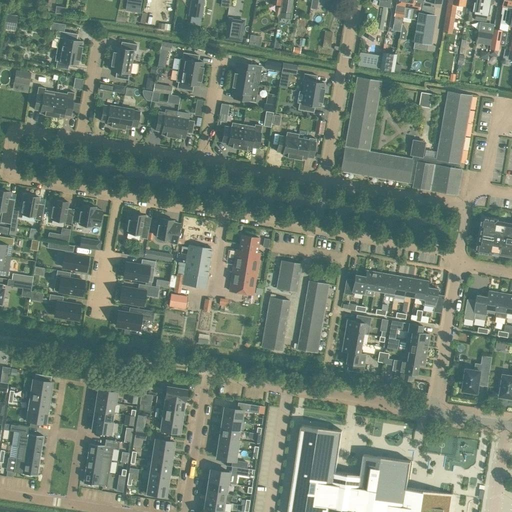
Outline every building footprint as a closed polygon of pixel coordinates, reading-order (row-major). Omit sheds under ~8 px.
[(191,0),(189,15),(187,32),(199,34),(203,0),(191,0)] [(282,0),(281,8),(280,12),(291,14),(292,0),(282,0)] [(399,7),(395,6),(393,17),(402,19),(417,21),(419,13),(420,6),(414,5),(414,0),(405,0),(404,8),(399,7)] [(447,0),(442,32),(451,33),(456,4),(464,5),(464,0),(447,0)] [(472,19),(471,26),(479,27),(483,0),(473,0),(474,0),(473,6),(477,7),(475,20),(472,19)] [(483,0),(479,27),(480,21),(485,22),(486,16),(490,17),(493,0),(483,0)] [(511,0),(503,0),(502,6),(501,14),(502,14),(501,24),(508,25),(508,24),(508,25),(511,0)] [(127,2),(125,10),(139,12),(141,4),(127,2)] [(419,13),(417,21),(414,42),(429,44),(431,31),(433,15),(419,13)] [(4,29),(12,30),(14,16),(6,15),(4,29)] [(229,19),(226,38),(240,40),(243,21),(229,19)] [(88,37),(87,24),(79,25),(81,38),(88,37)] [(494,28),(491,49),(499,51),(503,30),(494,28)] [(59,38),(57,49),(81,53),(82,46),(81,46),(82,41),(76,40),(78,34),(57,30),(56,37),(59,38)] [(479,30),(476,43),(490,45),(493,32),(479,30)] [(325,31),(322,48),(329,49),(332,32),(325,31)] [(249,44),(260,46),(261,37),(250,35),(249,44)] [(113,51),(112,58),(132,62),(134,51),(136,51),(137,44),(121,42),(120,48),(114,47),(114,51),(113,51)] [(161,42),(160,49),(168,51),(170,51),(172,43),(161,42)] [(80,61),(81,53),(57,49),(55,61),(57,61),(55,67),(68,70),(69,63),(78,65),(79,60),(80,61)] [(483,51),(481,52),(480,56),(482,59),(487,60),(488,52),(483,51)] [(180,58),(178,70),(202,74),(203,67),(203,66),(203,62),(198,61),(199,55),(183,52),(182,59),(180,58)] [(396,54),(382,52),(380,69),(393,71),(394,70),(395,64),(396,54)] [(130,74),(132,62),(112,58),(110,66),(111,66),(110,70),(116,71),(115,78),(128,80),(129,73),(130,74)] [(274,61),(272,69),(280,71),(281,63),(274,61)] [(254,71),(255,65),(242,63),(241,69),(236,68),(235,72),(234,72),(233,79),(253,83),(255,71),(254,71)] [(281,71),(289,73),(295,74),(297,65),(283,63),(281,71)] [(201,82),(202,74),(178,70),(176,82),(178,82),(177,88),(192,91),(194,85),(199,86),(200,81),(201,82)] [(16,71),(14,83),(21,84),(22,78),(29,79),(30,73),(16,71)] [(299,91),(323,95),(325,88),(324,88),(325,83),(316,82),(317,75),(304,73),(303,80),(305,80),(303,91),(299,91)] [(357,77),(355,91),(379,95),(381,81),(357,77)] [(251,94),(253,83),(233,79),(232,87),(232,91),(237,92),(236,99),(252,101),(253,94),(251,94)] [(99,89),(111,91),(113,84),(100,82),(99,89)] [(162,93),(169,94),(171,94),(172,87),(163,85),(154,83),(153,91),(160,92),(162,93)] [(52,116),(56,92),(45,90),(45,88),(38,87),(35,106),(41,107),(40,113),(44,114),(52,116)] [(125,95),(132,97),(134,89),(126,87),(125,95)] [(322,103),(323,95),(299,91),(297,103),(299,103),(298,109),(314,112),(315,106),(320,107),(321,102),(322,103)] [(355,91),(352,105),(376,109),(379,95),(355,91)] [(447,91),(445,105),(469,109),(471,96),(447,91)] [(67,93),(56,92),(52,116),(59,117),(59,116),(63,117),(64,111),(71,112),(74,93),(67,92),(67,93)] [(429,107),(431,94),(420,92),(418,106),(429,107)] [(219,114),(227,115),(229,104),(221,103),(219,114)] [(274,105),(266,103),(265,103),(264,110),(273,111),(274,105)] [(118,127),(122,107),(110,105),(110,106),(103,105),(101,118),(107,119),(107,125),(111,125),(111,126),(118,127)] [(352,105),(350,119),(374,123),(376,109),(352,105)] [(445,105),(443,118),(467,122),(469,109),(445,105)] [(137,124),(139,111),(133,110),(133,109),(122,107),(118,127),(126,129),(126,128),(130,129),(131,123),(137,124)] [(173,137),(176,117),(165,115),(166,113),(159,112),(156,127),(162,128),(161,134),(165,135),(165,136),(173,137)] [(188,119),(176,117),(173,137),(180,138),(185,138),(186,132),(192,133),(194,121),(188,119)] [(443,118),(440,132),(464,136),(467,122),(443,118)] [(350,119),(347,133),(371,137),(374,123),(350,119)] [(239,148),(243,124),(232,122),(231,127),(224,126),(222,139),(229,140),(228,146),(232,146),(232,147),(239,148)] [(254,126),(243,124),(239,148),(247,150),(247,149),(251,150),(252,144),(258,145),(262,125),(255,124),(254,126)] [(294,158),(298,134),(287,132),(286,136),(279,135),(277,148),(283,149),(283,155),(287,156),(287,157),(294,158)] [(440,132),(438,145),(462,149),(464,136),(440,132)] [(345,147),(359,149),(369,151),(371,137),(347,133),(345,145),(345,147)] [(299,134),(298,134),(294,158),(301,159),(302,158),(306,159),(307,153),(313,154),(316,139),(309,138),(308,139),(298,138),(299,134)] [(412,159),(408,183),(413,184),(412,187),(430,190),(430,188),(438,190),(438,191),(457,194),(462,170),(462,169),(459,169),(460,163),(436,159),(422,156),(425,142),(413,140),(410,155),(413,155),(412,159)] [(438,145),(436,159),(460,163),(462,149),(438,145)] [(345,147),(341,171),(354,174),(359,149),(345,147)] [(359,149),(354,174),(368,176),(372,152),(369,151),(359,149)] [(372,152),(368,176),(381,178),(385,154),(372,152)] [(385,154),(381,178),(394,180),(399,156),(385,154)] [(399,156),(394,180),(408,183),(412,159),(399,156)] [(0,210),(2,211),(0,222),(10,224),(11,218),(13,210),(15,199),(8,198),(9,192),(0,190),(0,210)] [(23,200),(21,212),(22,212),(22,214),(35,216),(34,219),(42,220),(44,204),(38,203),(39,197),(25,195),(24,200),(23,200)] [(53,205),(51,217),(52,217),(51,219),(65,221),(64,224),(71,226),(74,209),(68,208),(69,202),(55,200),(54,205),(53,205)] [(80,210),(78,222),(79,222),(79,224),(93,226),(99,227),(102,214),(95,213),(96,207),(82,205),(81,210),(80,210)] [(129,218),(126,230),(128,230),(127,232),(140,235),(140,237),(147,239),(149,226),(143,225),(144,215),(131,213),(130,219),(129,218)] [(478,240),(476,251),(492,254),(492,253),(511,256),(511,222),(511,223),(510,223),(510,224),(507,223),(507,222),(506,222),(498,220),(498,219),(482,216),(480,227),(482,227),(482,228),(484,229),(483,234),(481,234),(483,235),(482,241),(480,240),(479,241),(478,240)] [(158,224),(156,235),(157,236),(157,238),(170,240),(169,243),(177,244),(179,227),(173,226),(174,220),(160,218),(159,224),(158,224)] [(0,255),(4,256),(6,242),(13,243),(14,237),(1,235),(0,241),(0,240),(0,255)] [(236,249),(229,291),(253,294),(260,253),(257,253),(259,238),(241,235),(239,250),(236,249)] [(74,245),(58,243),(57,249),(73,252),(74,245)] [(205,288),(212,248),(189,245),(183,285),(205,288)] [(172,254),(157,252),(145,249),(145,250),(144,257),(156,260),(170,262),(172,254)] [(88,257),(64,253),(62,267),(86,271),(88,257)] [(1,270),(4,256),(0,255),(0,276),(8,278),(9,271),(1,270)] [(281,260),(279,274),(299,278),(301,264),(281,260)] [(149,267),(126,263),(123,277),(145,281),(147,281),(149,267)] [(366,276),(362,294),(363,294),(364,288),(374,290),(377,272),(367,270),(366,276)] [(377,272),(374,290),(384,292),(387,274),(377,272)] [(177,273),(174,292),(181,293),(184,275),(177,273)] [(279,274),(276,288),(297,292),(299,278),(279,274)] [(352,295),(352,292),(362,294),(366,276),(355,274),(354,280),(346,279),(344,294),(352,295)] [(387,274),(384,292),(394,293),(397,275),(387,274)] [(394,293),(393,298),(404,300),(404,295),(407,277),(397,275),(394,293)] [(84,281),(60,277),(58,291),(82,295),(84,281)] [(407,277),(404,295),(415,297),(418,279),(407,277)] [(31,289),(32,283),(24,281),(9,279),(8,285),(31,289)] [(418,279),(415,297),(424,299),(423,305),(424,305),(427,287),(428,281),(418,279)] [(309,281),(306,298),(326,301),(329,284),(309,281)] [(145,291),(122,287),(119,301),(143,305),(145,291)] [(427,287),(424,305),(434,306),(433,311),(441,312),(444,296),(436,295),(437,289),(438,289),(427,287)] [(488,296),(485,314),(486,314),(487,309),(496,310),(500,292),(489,290),(488,296)] [(500,292),(496,310),(507,312),(510,294),(500,292)] [(171,294),(169,305),(185,308),(187,296),(171,294)] [(467,299),(464,318),(474,320),(475,313),(485,314),(488,296),(478,294),(478,295),(477,300),(467,299)] [(270,297),(267,314),(287,317),(290,301),(270,297)] [(306,298),(303,315),(323,318),(326,301),(306,298)] [(80,305),(56,301),(54,315),(77,319),(80,305)] [(141,315),(117,311),(115,325),(139,329),(141,315)] [(267,314),(264,330),(284,334),(287,317),(267,314)] [(303,315),(300,332),(320,335),(323,318),(303,315)] [(347,320),(345,330),(363,333),(368,334),(370,324),(347,320)] [(428,345),(430,334),(421,333),(423,326),(409,323),(406,341),(428,345)] [(264,330),(261,347),(281,350),(284,334),(264,330)] [(345,330),(343,340),(361,343),(363,333),(345,330)] [(300,332),(297,349),(317,352),(320,335),(300,332)] [(343,340),(342,351),(347,352),(360,353),(361,343),(343,340)] [(426,355),(428,345),(406,341),(404,351),(408,352),(408,351),(426,355)] [(424,365),(426,355),(408,351),(408,352),(406,361),(419,364),(424,365)] [(347,352),(346,362),(346,363),(346,362),(363,365),(364,365),(366,354),(360,353),(347,352)] [(406,361),(401,360),(399,371),(395,370),(393,377),(413,380),(414,374),(417,375),(419,364),(406,361)] [(0,379),(8,381),(10,365),(0,363),(0,379)] [(474,370),(466,368),(463,390),(477,392),(479,380),(488,382),(491,365),(475,363),(474,370)] [(502,380),(500,380),(499,388),(501,388),(500,396),(511,397),(511,375),(503,374),(502,380)] [(145,394),(147,385),(148,385),(149,379),(141,377),(138,393),(141,393),(145,394)] [(32,391),(33,391),(51,394),(53,382),(46,381),(46,380),(41,379),(41,381),(34,379),(32,391)] [(185,401),(186,389),(165,386),(163,397),(184,400),(184,401),(185,401)] [(105,390),(98,389),(96,401),(114,403),(115,404),(117,392),(110,391),(110,390),(105,389),(105,390)] [(49,403),(51,394),(33,391),(32,400),(49,403)] [(183,411),(184,401),(184,400),(163,397),(161,407),(161,408),(183,411)] [(48,413),(49,403),(32,400),(30,410),(48,413)] [(112,413),(114,403),(96,401),(95,410),(112,413)] [(241,422),(243,411),(249,412),(250,406),(237,404),(237,410),(224,408),(222,419),(240,421),(241,422)] [(181,422),(183,411),(161,408),(161,407),(159,407),(157,418),(162,419),(181,422)] [(46,424),(48,413),(30,410),(29,409),(27,421),(21,420),(20,426),(28,427),(33,428),(34,422),(46,424)] [(111,421),(112,413),(95,410),(93,420),(111,423),(111,421)] [(179,433),(181,422),(162,419),(160,430),(179,433)] [(240,421),(222,419),(221,428),(238,431),(240,421)] [(112,422),(111,421),(111,423),(93,420),(92,430),(111,433),(112,422)] [(14,431),(19,432),(17,445),(41,449),(43,436),(27,433),(28,427),(20,426),(15,425),(14,431)] [(301,425),(287,511),(449,511),(453,495),(429,491),(428,493),(423,492),(424,491),(406,488),(411,462),(364,455),(360,475),(341,472),(340,474),(336,473),(342,431),(301,425)] [(237,440),(238,431),(221,428),(219,438),(237,440)] [(235,450),(237,440),(219,438),(218,447),(235,450)] [(90,443),(88,456),(111,460),(113,449),(118,449),(119,441),(105,439),(104,445),(90,443)] [(172,453),(174,441),(155,439),(153,450),(172,453)] [(39,462),(41,449),(17,445),(15,458),(39,462)] [(237,450),(235,450),(218,447),(216,458),(229,460),(228,466),(237,467),(240,468),(241,462),(235,461),(237,450)] [(171,463),(172,453),(153,450),(152,460),(171,463)] [(109,473),(111,460),(88,456),(85,469),(109,473)] [(37,475),(39,462),(15,458),(13,471),(27,473),(27,474),(32,475),(32,474),(37,475)] [(169,474),(171,463),(152,460),(150,471),(169,474)] [(228,483),(230,472),(236,473),(237,467),(228,466),(224,465),(223,471),(211,469),(209,480),(227,483),(228,483)] [(107,487),(109,473),(85,469),(83,483),(88,484),(88,485),(93,485),(93,484),(107,487)] [(167,485),(169,474),(150,471),(148,481),(148,482),(167,485)] [(165,496),(167,485),(148,482),(148,481),(144,480),(142,492),(154,494),(153,495),(158,496),(159,495),(165,496)] [(225,492),(227,483),(209,480),(207,489),(225,492)] [(224,502),(225,492),(207,489),(206,499),(224,502)] [(222,511),(224,502),(206,499),(204,508),(222,511)]
